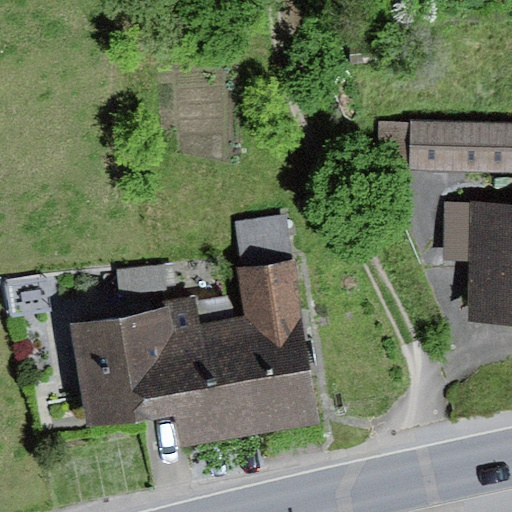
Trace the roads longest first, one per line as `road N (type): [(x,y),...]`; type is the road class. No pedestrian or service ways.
road 1 (track): [(275,0),(309,127),(409,344),(441,476)]
road 2 (primary): [(511,462),(284,511)]
